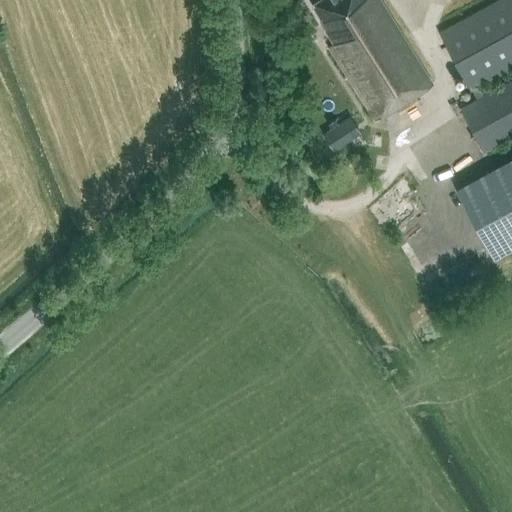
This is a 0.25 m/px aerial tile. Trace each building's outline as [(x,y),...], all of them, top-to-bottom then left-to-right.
[(329,47),(376,120),(433,84),(380,0),(318,0),(313,4),(328,27),(325,29),(334,43),(329,47)] [(478,99),(483,95),(478,86),(511,67),(511,0),(497,0),(440,31),(472,89),(478,99)] [(511,79),(483,95),(478,99),(461,107),(485,151),(511,135),(511,79)] [(327,127),(338,144),(366,127),(355,109),(327,127)] [(511,157),(456,188),(495,258),(511,248),(511,157)] [(417,219),(387,244),(397,257),(428,232),(417,219)]
